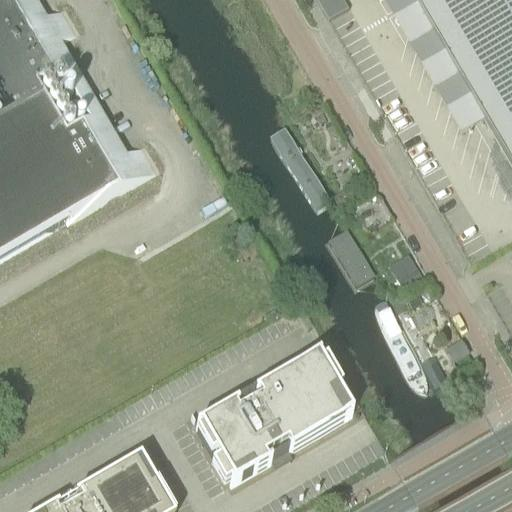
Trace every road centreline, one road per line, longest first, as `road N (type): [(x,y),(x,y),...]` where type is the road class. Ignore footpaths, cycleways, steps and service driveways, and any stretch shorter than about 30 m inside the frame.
road 1 (unclassified): [(511,393),(280,0)]
road 2 (secondary): [(511,438),(384,511)]
